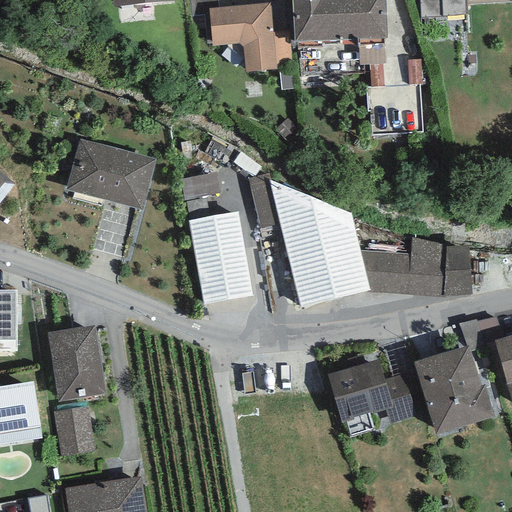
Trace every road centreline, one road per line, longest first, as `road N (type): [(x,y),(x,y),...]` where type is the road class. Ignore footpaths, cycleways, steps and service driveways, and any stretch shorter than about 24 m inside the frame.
road 1 (residential): [(511,301),(234,344),(0,256)]
road 2 (track): [(234,344),(227,409),(244,511)]
